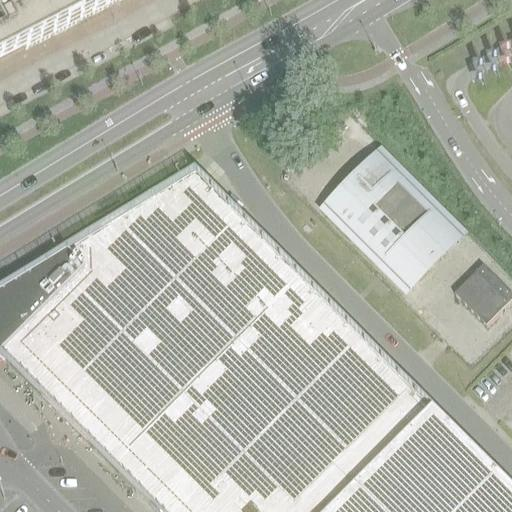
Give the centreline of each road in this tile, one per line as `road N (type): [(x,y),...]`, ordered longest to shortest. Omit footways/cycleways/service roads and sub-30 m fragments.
road 1 (unclassified): [(511,463),(297,252),(200,110)]
road 2 (unclassified): [(370,14),(511,213)]
road 3 (tertiary): [(0,233),(200,110)]
road 4 (tertiary): [(189,89),(0,203)]
road 5 (residential): [(0,94),(178,0)]
road 6 (tertiary): [(200,110),(370,14)]
road 7 (tertiary): [(347,0),(189,89)]
